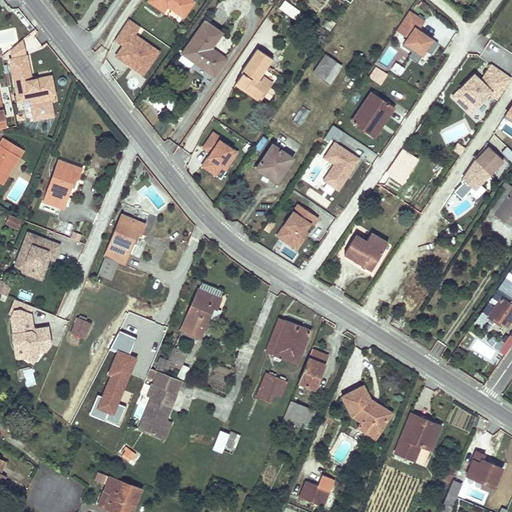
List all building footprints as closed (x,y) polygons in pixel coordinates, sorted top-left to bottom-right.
[(192,0),(149,0),(164,11),(167,6),(183,16),(194,1),(192,0)] [(392,2),(390,5),(399,12),(401,8),(392,2)] [(409,37),(404,45),(412,51),(408,56),(418,62),(421,56),(425,51),(431,54),(438,43),(432,39),(418,30),(424,20),(410,11),(403,21),(397,30),(409,37)] [(123,44),(115,54),(143,74),(161,50),(134,31),(139,25),(130,19),(126,25),(116,39),(123,44)] [(204,21),(182,53),(214,76),(226,59),(211,48),(221,33),(204,21)] [(12,60),(27,57),(23,39),(10,50),(12,60)] [(269,86),(259,79),(262,75),(272,58),(257,48),(241,72),(242,73),(236,82),(261,98),(262,96),(268,100),(275,90),(269,86)] [(325,55),(314,72),(324,79),(336,62),(325,55)] [(19,103),(31,100),(50,96),(56,95),(52,76),(32,81),(27,57),(12,60),(10,61),(19,103)] [(406,67),(396,61),(393,68),(402,73),(406,67)] [(511,79),(491,65),(480,81),(479,80),(473,86),(467,81),(453,97),(462,105),(469,98),(477,106),(488,93),(497,99),(511,79)] [(377,66),(370,77),(379,84),(387,73),(377,66)] [(262,75),(259,79),(269,86),(272,81),(262,75)] [(473,75),(467,81),(473,86),(479,80),(473,75)] [(351,121),(371,135),(386,113),(389,115),(394,108),(371,92),(351,121)] [(163,105),(152,96),(148,101),(159,110),(163,105)] [(470,113),(477,106),(469,98),(462,105),(470,113)] [(293,121),(300,125),(309,110),(302,105),(293,121)] [(24,111),(16,113),(18,121),(26,120),(24,111)] [(386,113),(371,135),(375,137),(389,115),(386,113)] [(337,142),(343,131),(332,124),(325,135),(337,142)] [(210,152),(220,137),(213,132),(202,147),(210,152)] [(260,150),(267,138),(261,135),(255,148),(260,150)] [(210,152),(201,164),(221,178),(240,151),(220,137),(210,152)] [(0,183),(2,185),(20,157),(23,151),(4,139),(0,144),(0,183)] [(334,164),(323,180),(339,191),(361,160),(345,149),(334,141),(324,157),(334,164)] [(460,155),(464,147),(458,143),(453,150),(460,155)] [(272,145),(257,167),(277,181),(292,158),(272,145)] [(459,175),(461,178),(472,188),(487,171),(490,174),(503,161),(488,147),(476,160),(475,158),(459,175)] [(402,148),(387,170),(389,176),(401,184),(418,159),(402,148)] [(82,170),(61,162),(46,202),(64,209),(75,178),(79,180),(82,170)] [(487,171),(472,188),(475,191),(490,174),(487,171)] [(472,188),(461,178),(456,183),(458,185),(453,191),(461,199),(472,188)] [(508,196),(496,213),(494,215),(509,225),(511,221),(511,187),(503,182),(501,186),(505,189),(502,193),(508,196)] [(502,193),(491,209),(496,213),(508,196),(502,193)] [(318,214),(297,201),(274,237),(294,250),(318,214)] [(19,229),(23,221),(9,215),(6,224),(19,229)] [(145,224),(122,216),(99,273),(111,278),(118,260),(125,263),(137,233),(141,234),(145,224)] [(79,240),(81,234),(72,230),(70,237),(79,240)] [(371,233),(366,241),(383,251),(387,243),(371,233)] [(55,256),(59,246),(28,234),(18,258),(22,260),(18,271),(32,277),(35,270),(41,267),(45,269),(49,259),(46,258),(47,253),(55,256)] [(383,251),(366,241),(355,234),(344,254),(371,270),(383,251)] [(18,271),(22,260),(18,258),(14,269),(18,271)] [(40,280),(45,269),(41,267),(35,270),(32,277),(40,280)] [(497,290),(511,300),(511,298),(511,281),(508,279),(511,274),(509,272),(497,290)] [(200,290),(220,298),(223,292),(203,283),(200,290)] [(200,290),(183,329),(200,337),(209,317),(214,307),(217,308),(221,299),(220,298),(200,290)] [(511,319),(511,305),(509,303),(511,300),(497,290),(487,304),(475,321),(479,323),(483,323),(487,321),(489,317),(496,322),(497,320),(507,327),(511,319)] [(31,314),(34,307),(16,299),(11,314),(14,315),(16,310),(21,309),(31,314)] [(141,305),(136,313),(153,323),(158,314),(141,305)] [(217,308),(214,307),(209,317),(217,320),(222,310),(217,308)] [(51,344),(49,328),(39,329),(37,332),(36,331),(35,330),(34,329),(33,327),(31,314),(21,309),(16,310),(14,315),(12,318),(14,325),(15,333),(14,334),(16,348),(21,347),(25,350),(26,357),(31,360),(36,360),(39,355),(39,352),(47,351),(51,344)] [(80,335),(86,322),(79,319),(74,332),(80,335)] [(282,345),(290,323),(280,320),(267,351),(274,354),(279,344),(282,345)] [(90,324),(86,322),(80,335),(85,337),(90,324)] [(311,332),(290,323),(282,345),(279,344),(274,354),(276,355),(274,359),(280,361),(282,357),(298,364),(311,332)] [(507,354),(511,347),(511,336),(508,334),(498,347),(507,354)] [(26,357),(25,350),(21,347),(16,348),(17,358),(26,357)] [(188,354),(174,348),(169,361),(162,358),(159,364),(168,368),(169,364),(172,365),(174,363),(183,366),(188,354)] [(327,357),(312,350),(308,359),(324,365),(327,357)] [(324,365),(308,359),(299,383),(307,386),(306,389),(311,391),(312,388),(315,389),(324,365)] [(32,367),(23,369),(26,386),(36,385),(32,367)] [(286,382),(266,373),(256,397),(270,402),(273,395),(280,398),(286,382)] [(167,404),(171,394),(152,386),(147,396),(152,398),(139,429),(158,438),(165,421),(171,406),(167,404)] [(365,397),(368,395),(364,387),(343,397),(353,417),(379,433),(390,416),(369,403),(365,397)] [(175,396),(171,394),(167,404),(171,406),(175,396)] [(370,400),(368,395),(365,397),(369,403),(390,416),(392,413),(370,400)] [(307,408),(291,402),(285,415),(301,422),(307,408)] [(316,412),(307,408),(301,422),(310,425),(316,412)] [(414,461),(420,446),(431,450),(441,426),(411,414),(395,453),(414,461)] [(172,424),(165,421),(158,438),(165,440),(172,424)] [(241,436),(232,432),(224,450),(233,454),(241,436)] [(477,453),(474,461),(481,464),(482,461),(483,462),(485,456),(477,453)] [(481,464),(474,461),(468,476),(495,487),(502,470),(483,462),(482,461),(481,464)] [(443,480),(450,483),(455,469),(448,466),(443,480)] [(103,482),(105,474),(97,471),(94,479),(103,482)] [(114,511),(115,509),(122,511),(132,511),(141,490),(111,478),(99,505),(114,511)] [(449,511),(461,484),(453,481),(440,511),(449,511)] [(323,507),(329,491),(306,482),(300,497),(323,507)]
